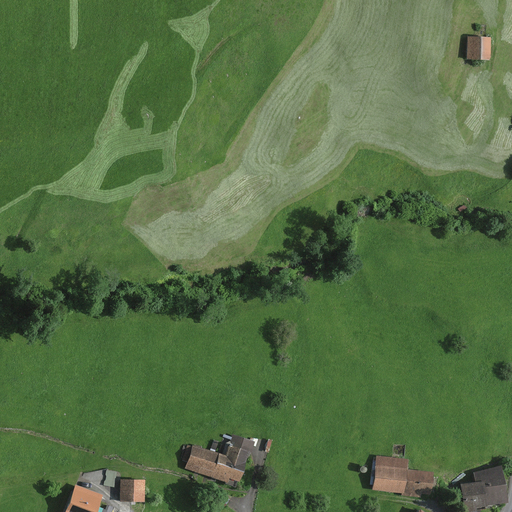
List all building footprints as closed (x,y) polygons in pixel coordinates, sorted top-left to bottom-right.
[(481,38),(461,36),(458,61),(479,63),(481,38)] [(185,448),(179,468),(231,485),(244,445),(223,438),(217,458),(185,448)] [(373,457),(369,487),(419,494),(422,474),(399,471),(401,461),(373,457)] [(458,484),(460,511),(465,511),(509,503),(500,464),(458,484)] [(152,478),(125,480),(126,504),(153,503),(152,478)] [(75,490),(66,511),(103,511),(107,502),(75,490)]
